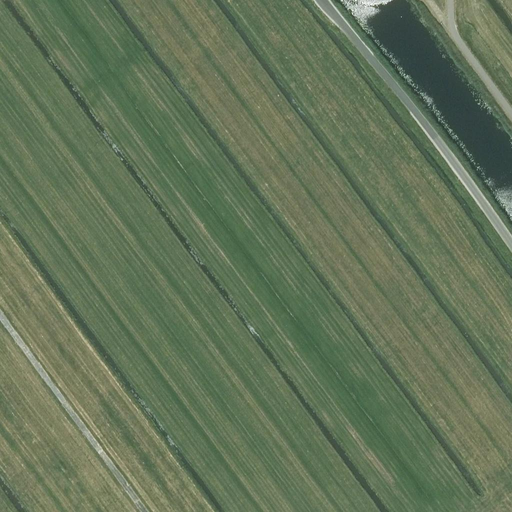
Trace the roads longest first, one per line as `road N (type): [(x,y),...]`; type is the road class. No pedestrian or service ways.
road 1 (tertiary): [(511,248),(322,0)]
road 2 (track): [(144,511),(0,315)]
road 3 (unclassified): [(511,114),(451,31),(449,0)]
